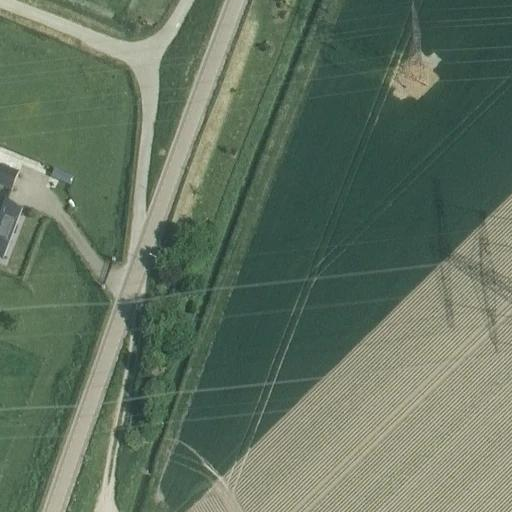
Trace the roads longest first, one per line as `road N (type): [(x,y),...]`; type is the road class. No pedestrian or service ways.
road 1 (tertiary): [(53,511),(233,0)]
road 2 (unknown): [(99,39),(5,301)]
road 3 (track): [(106,511),(137,332),(130,286)]
